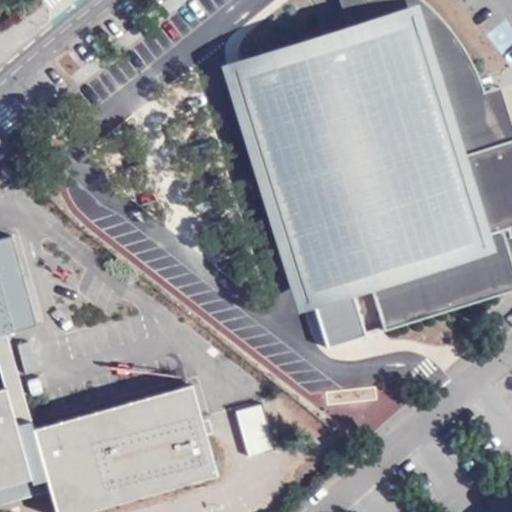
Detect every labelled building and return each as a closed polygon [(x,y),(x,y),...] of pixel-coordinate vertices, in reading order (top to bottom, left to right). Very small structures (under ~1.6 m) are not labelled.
[(339,0),(346,19),(356,17),(350,0),(339,0)] [(511,139),(511,125),(499,86),(485,92),(501,143),(511,139)] [(0,333),(8,331),(36,322),(10,233),(0,236),(0,333)] [(8,331),(0,333),(0,367),(5,387),(30,472),(0,480),(0,505),(50,491),(34,431),(37,430),(8,331)] [(193,385),(37,430),(34,431),(50,491),(55,511),(72,511),(217,471),(193,385)] [(0,480),(30,472),(5,387),(0,388),(0,480)] [(249,458),(275,450),(260,405),(234,414),(249,458)]
